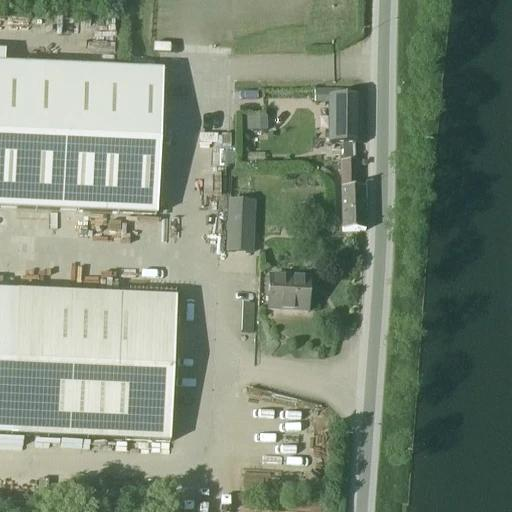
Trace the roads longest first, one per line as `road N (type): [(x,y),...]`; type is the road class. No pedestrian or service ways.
road 1 (secondary): [(361,511),(386,0)]
road 2 (unknown): [(220,367),(201,468),(189,482),(0,468)]
road 3 (unknown): [(0,249),(181,258)]
